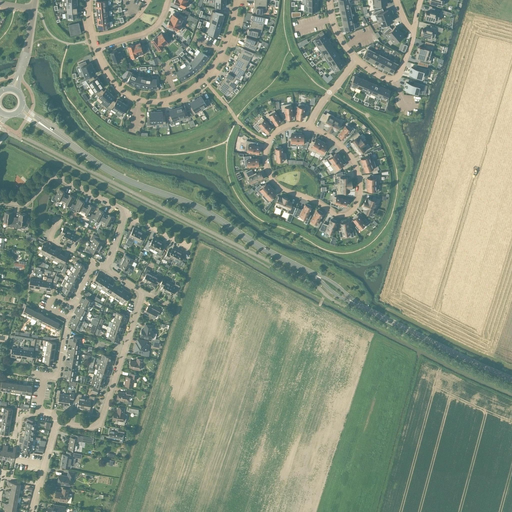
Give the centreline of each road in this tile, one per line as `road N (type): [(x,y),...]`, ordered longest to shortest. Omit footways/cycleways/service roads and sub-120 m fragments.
road 1 (secondary): [(313,274),(205,211),(108,170),(56,135)]
road 2 (residential): [(268,141),(265,163),(276,185),(336,215),(348,213),(359,195),(357,168),(336,141),(309,126)]
road 3 (residential): [(95,49),(129,95),(176,97),(203,79),(222,52),(235,0)]
road 4 (residential): [(57,424),(91,427),(100,420),(141,294)]
road 5 (secondary): [(511,379),(353,302)]
road 6 (residential): [(124,215),(52,174),(23,202),(0,200)]
